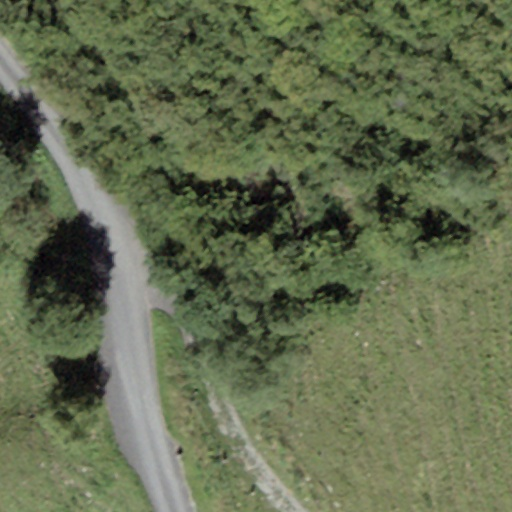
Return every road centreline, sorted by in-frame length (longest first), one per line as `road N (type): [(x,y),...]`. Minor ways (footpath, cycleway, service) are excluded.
road 1 (unclassified): [(175,511),(151,445),(104,224),(58,134),(0,62)]
road 2 (track): [(104,224),(181,300),(243,446),(293,511)]
